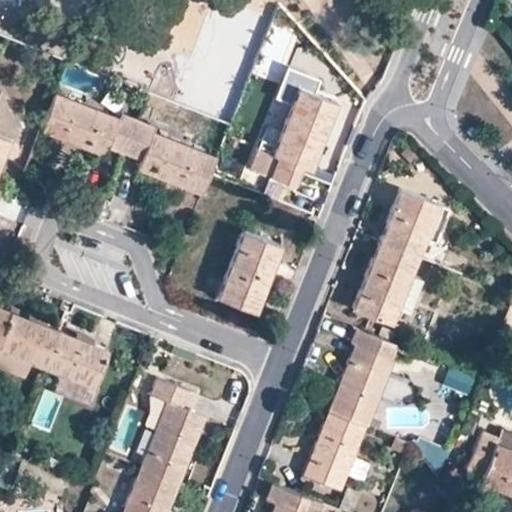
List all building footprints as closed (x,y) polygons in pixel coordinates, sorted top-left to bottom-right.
[(358,15),(367,26),(377,18),(369,7),(358,15)] [(299,163),(304,166),(310,167),(336,101),(295,85),(269,153),(274,155),(266,172),(292,183),(299,163)] [(0,134),(7,137),(18,136),(0,90),(0,134)] [(105,145),(117,116),(52,91),(38,130),(102,155),(105,145)] [(122,152),(135,118),(118,112),(117,116),(105,145),(122,152)] [(140,158),(151,129),(153,124),(135,118),(122,152),(140,158)] [(208,174),(215,155),(151,129),(140,158),(136,169),(200,194),(208,174)] [(274,155),(269,153),(256,147),(249,166),(266,172),(274,155)] [(299,163),(292,183),(297,186),(304,166),(299,163)] [(274,200),(294,208),(301,193),(280,184),(274,200)] [(425,237),(438,202),(398,186),(377,240),(417,256),(425,237)] [(438,202),(425,237),(434,241),(448,207),(438,202)] [(215,295),(254,311),(280,244),(242,229),(215,295)] [(411,272),(417,256),(377,240),(351,306),(390,323),(397,306),(411,272)] [(411,272),(397,306),(407,310),(421,277),(411,272)] [(43,323),(24,316),(8,309),(0,328),(0,366),(21,374),(28,361),(41,367),(57,329),(43,323)] [(27,310),(24,316),(43,323),(45,317),(27,310)] [(396,343),(355,327),(350,341),(353,342),(391,356),(396,343)] [(74,328),(72,335),(90,342),(92,336),(74,328)] [(90,342),(72,335),(57,329),(41,367),(92,386),(106,348),(90,342)] [(391,356),(353,342),(327,409),(366,425),(394,357),(391,356)] [(162,357),(170,362),(174,352),(165,349),(162,357)] [(449,361),(440,380),(467,393),(476,374),(449,361)] [(205,415),(183,407),(189,389),(156,376),(149,392),(165,399),(138,466),(178,482),(205,415)] [(212,398),(189,389),(183,407),(205,415),(212,398)] [(340,488),(366,425),(327,409),(301,474),(340,488)] [(511,447),(495,441),(498,434),(480,428),(463,471),(480,477),(479,481),(511,495),(511,447)] [(406,455),(410,442),(394,436),(389,448),(406,455)] [(426,441),(418,450),(428,461),(437,454),(426,441)] [(17,461),(20,455),(7,450),(5,456),(17,461)] [(166,511),(178,482),(138,466),(120,511),(166,511)] [(306,504),(309,498),(271,483),(265,497),(274,501),(301,511),(317,511),(319,509),(306,504)] [(337,509),(347,511),(350,511),(359,491),(345,486),(336,508),(337,509)] [(301,511),(274,501),(268,511),(301,511)]
